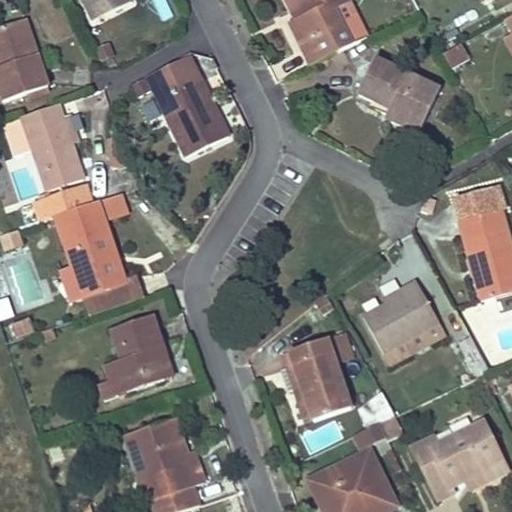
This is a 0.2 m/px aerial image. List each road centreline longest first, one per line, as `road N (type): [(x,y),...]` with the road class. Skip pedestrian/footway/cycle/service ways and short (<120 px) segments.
road 1 (residential): [(269,511),(198,307),(196,280),(269,139)]
road 2 (residential): [(269,139),(203,0)]
road 3 (residential): [(269,139),(285,139),(392,193)]
